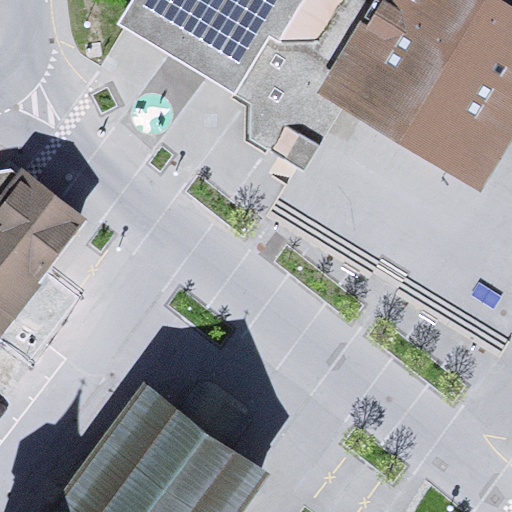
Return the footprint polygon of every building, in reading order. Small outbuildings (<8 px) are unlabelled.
[(118,0),(102,29),(229,102),(247,72),(347,127),(463,191),(511,111),(511,26),(466,0),(118,0)] [(76,219),(14,172),(0,189),(0,301),(8,308),(22,289),(34,273),(76,219)] [(34,273),(22,289),(48,308),(60,292),(34,273)] [(229,511),(259,470),(131,385),(29,511),(229,511)] [(511,425),(499,447),(511,454),(511,425)]
